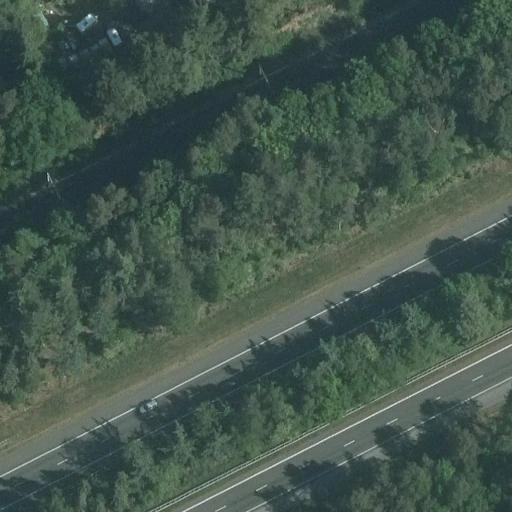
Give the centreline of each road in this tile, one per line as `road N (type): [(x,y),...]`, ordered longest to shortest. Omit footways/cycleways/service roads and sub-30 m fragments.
road 1 (motorway): [(511,231),(0,491)]
road 2 (motorway): [(230,511),(511,369)]
